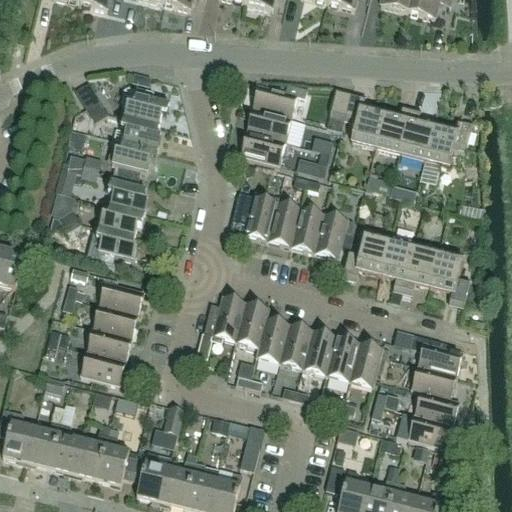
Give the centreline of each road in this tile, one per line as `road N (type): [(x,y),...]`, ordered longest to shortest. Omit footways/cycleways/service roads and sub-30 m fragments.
road 1 (residential): [(281,511),(299,429),(167,396),(193,281)]
road 2 (unclassified): [(183,52),(511,69)]
road 3 (residential): [(459,347),(193,281)]
road 4 (residential): [(193,281),(215,194),(183,52)]
road 5 (unclassified): [(0,96),(108,55),(183,52)]
